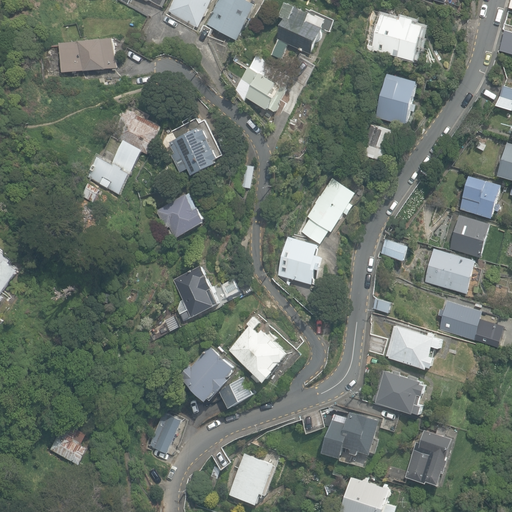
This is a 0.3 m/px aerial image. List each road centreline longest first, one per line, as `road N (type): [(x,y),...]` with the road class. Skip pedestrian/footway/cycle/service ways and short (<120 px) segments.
road 1 (residential): [(304,398),(347,372),(370,238),(467,90),(495,0)]
road 2 (residential): [(304,398),(300,379),(318,344),(258,266),(261,145),(222,92),(178,73)]
road 3 (residential): [(175,511),(178,468),(193,443),(304,398)]
